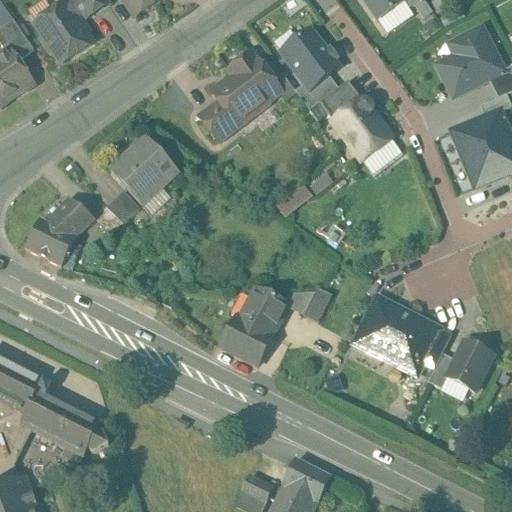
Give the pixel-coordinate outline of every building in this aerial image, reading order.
[(73,0),(35,26),(43,39),(42,43),(50,55),(53,53),(62,66),(92,45),(88,39),(89,34),(85,28),(80,27),(76,22),(84,16),(73,0)] [(72,0),(73,0),(84,16),(86,19),(108,5),(104,0),(72,0)] [(157,0),(121,0),(135,20),(160,4),(157,0)] [(405,4),(402,0),(361,0),(378,23),(405,4)] [(0,2),(0,32),(14,23),(0,2)] [(14,23),(0,32),(0,45),(6,55),(9,53),(17,64),(34,53),(14,23)] [(482,31),(461,42),(467,53),(437,68),(454,100),(504,75),(482,31)] [(283,55),(310,92),(338,72),(311,34),(283,55)] [(6,55),(0,58),(0,108),(3,106),(4,103),(19,93),(24,93),(33,87),(17,64),(9,53),(6,55)] [(251,56),(229,72),(234,79),(214,94),(213,97),(218,104),(199,118),(218,144),(239,129),(235,124),(249,113),(251,115),(256,116),(267,107),(268,103),(280,94),(281,94),(273,83),(257,62),(255,62),(251,56)] [(297,96),(282,76),(273,83),(281,94),(280,94),(287,103),(297,96)] [(366,103),(362,103),(334,125),(362,163),(391,141),(372,116),(373,113),(373,109),(372,106),(369,104),(366,103)] [(500,113),(451,134),(462,162),(511,141),(500,113)] [(145,141),(110,173),(143,209),(144,208),(142,205),(158,190),(160,192),(178,176),(145,141)] [(511,141),(462,162),(475,192),(511,176),(511,141)] [(274,202),(283,217),(312,199),(303,184),(274,202)] [(124,194),(106,210),(123,227),(140,211),(124,194)] [(69,201),(45,225),(40,222),(25,252),(62,271),(77,241),(76,240),(96,223),(69,201)] [(317,290),(303,318),(318,325),(332,297),(317,290)] [(288,308),(256,291),(240,321),(236,319),(220,349),(257,368),(273,339),(272,338),(288,308)] [(429,326),(377,299),(353,346),(417,378),(423,366),(422,365),(438,332),(428,327),(429,326)] [(464,344),(446,380),(456,385),(475,394),(493,359),(464,344)] [(44,383),(0,361),(0,511),(37,511),(26,480),(19,482),(14,469),(32,433),(67,451),(64,459),(79,467),(83,459),(84,459),(88,452),(95,456),(109,451),(104,437),(97,433),(101,426),(47,398),(52,389),(43,385),(44,383)] [(331,481),(296,463),(282,489),(283,489),(271,511),(314,511),(317,506),(318,507),(331,481)] [(263,511),(274,490),(251,478),(236,509),(242,511),(263,511)]
